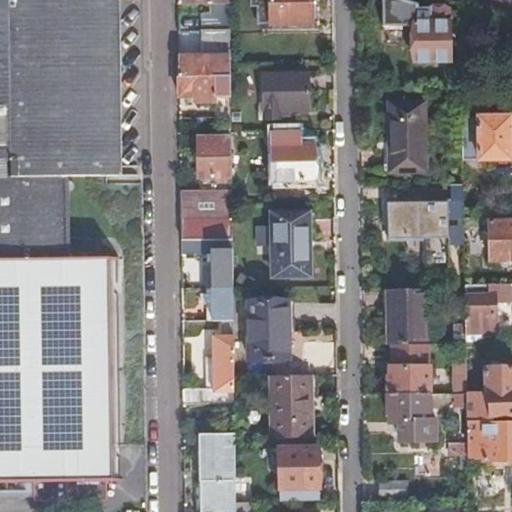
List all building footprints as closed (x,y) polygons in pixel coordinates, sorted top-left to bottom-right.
[(30,174),(60,174),(119,173),(115,0),(0,0),(0,159),(30,159),(30,174)] [(249,0),(250,8),(257,8),(257,25),(271,25),(319,25),(318,0),(249,0)] [(428,10),(428,11),(420,11),(420,6),(398,0),(383,0),(384,29),(416,29),(416,62),(453,62),(452,9),(428,10)] [(230,32),(229,12),(219,12),(202,12),(202,32),(230,32)] [(230,56),(230,32),(202,32),(202,56),(230,56)] [(230,63),(230,56),(202,56),(178,57),(178,77),(230,76),(230,63)] [(308,75),(264,75),(264,120),(279,120),(279,111),(309,110),(308,75)] [(231,97),(230,76),(178,77),(178,98),(195,97),(195,103),(212,103),(212,97),(231,97)] [(390,104),(390,137),(391,173),(426,171),(425,103),(390,104)] [(511,115),(463,117),(464,160),(511,159),(511,115)] [(272,132),(272,181),(315,181),(314,147),(300,147),(300,131),(272,132)] [(232,202),(231,139),(198,139),(198,191),(179,191),(180,241),(211,241),(233,241),(232,202)] [(0,159),(0,174),(30,174),(30,159),(0,159)] [(60,174),(30,174),(0,174),(0,259),(62,259),(60,174)] [(453,200),(465,200),(465,185),(453,185),(453,200)] [(465,218),(465,200),(453,200),(388,201),(388,236),(425,236),(426,267),(452,267),(451,218),(465,218)] [(309,213),(273,213),(273,227),(273,244),(274,276),(310,275),(309,213)] [(511,221),(490,222),(490,262),(511,261),(511,221)] [(257,244),(273,244),(273,227),(257,228),(257,244)] [(211,249),(211,241),(180,241),(180,263),(211,262),(212,290),(205,290),(205,296),(201,296),(201,306),(207,306),(207,322),(212,322),(222,322),(234,322),(233,288),(233,249),(211,249)] [(62,259),(0,259),(0,481),(119,480),(115,259),(62,259)] [(511,301),(511,283),(465,284),(465,287),(465,300),(510,299),(510,302),(511,301)] [(426,288),(387,288),(388,343),(392,343),(395,343),(427,343),(426,288)] [(181,291),(181,308),(189,308),(189,307),(193,303),(192,290),(181,291)] [(288,301),(250,301),(250,360),(289,360),(288,301)] [(465,303),(466,334),(496,333),(496,311),(496,302),(465,303)] [(206,389),(182,389),(182,406),(212,406),(235,405),(234,391),(234,376),(234,335),(234,322),(222,322),(222,336),(212,336),(212,357),(213,389),(206,389)] [(302,342),(302,366),(326,365),(325,341),(302,342)] [(389,374),(389,395),(432,394),(431,364),(430,364),(430,343),(427,343),(395,343),(396,359),(400,359),(400,364),(392,364),(392,374),(389,374)] [(456,363),(457,394),(467,394),(466,362),(456,363)] [(511,365),(488,365),(488,394),(467,394),(467,408),(467,421),(486,421),(493,421),(493,416),(511,415),(511,365)] [(312,375),(272,376),(273,439),(312,438),(312,375)] [(244,376),(234,376),(234,391),(244,391),(244,376)] [(432,419),(432,394),(389,395),(389,411),(393,411),(393,422),(403,422),(403,441),(438,441),(438,419),(432,419)] [(467,408),(467,394),(457,394),(457,408),(467,408)] [(235,421),(235,405),(212,406),(212,420),(235,421)] [(511,420),(493,421),(486,421),(467,421),(468,445),(468,456),(468,459),(486,459),(486,462),(511,461),(511,420)] [(235,439),(235,435),(197,435),(198,511),(236,511),(236,502),(236,489),(235,439)] [(468,456),(468,445),(452,445),(452,456),(468,456)] [(320,448),(279,449),(280,488),(321,488),(320,448)] [(409,480),(382,481),(383,498),(409,498),(409,480)] [(249,511),(250,502),(236,502),(236,511),(249,511)]
